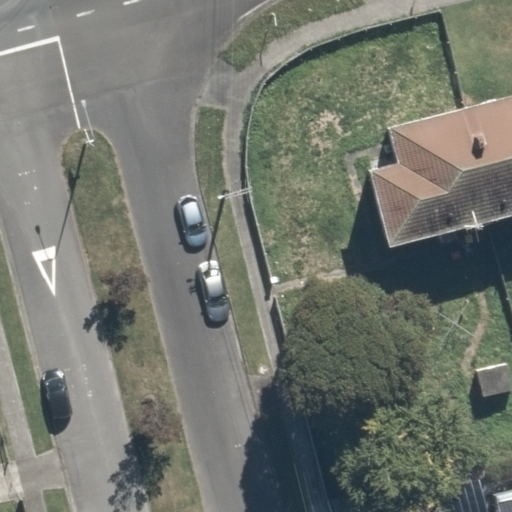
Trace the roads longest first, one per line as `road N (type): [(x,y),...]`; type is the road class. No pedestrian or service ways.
road 1 (residential): [(88,0),(128,23),(246,511)]
road 2 (residential): [(104,511),(0,127)]
